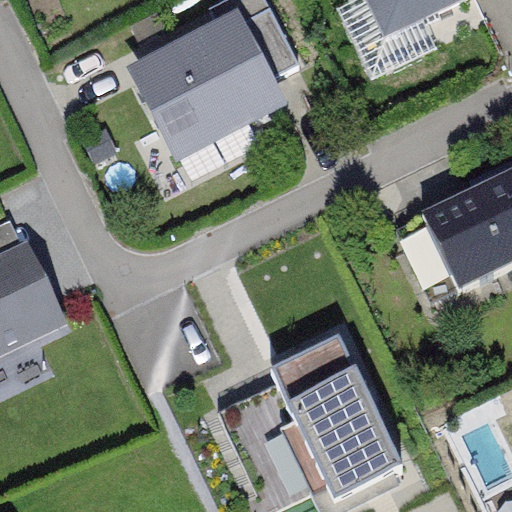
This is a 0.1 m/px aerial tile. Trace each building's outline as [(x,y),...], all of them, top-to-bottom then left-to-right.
[(226,39),(142,82),(181,159),(277,109),(267,89),(301,72),(263,0),(242,0),(213,15),(226,39)] [(370,0),(389,40),(473,0),(370,0)] [(511,185),(425,228),(463,306),(511,282),(511,185)] [(0,358),(62,330),(13,228),(0,233),(0,358)] [(405,476),(342,346),(273,379),(290,415),(234,442),(267,511),(272,511),(326,486),(337,509),(405,476)]
